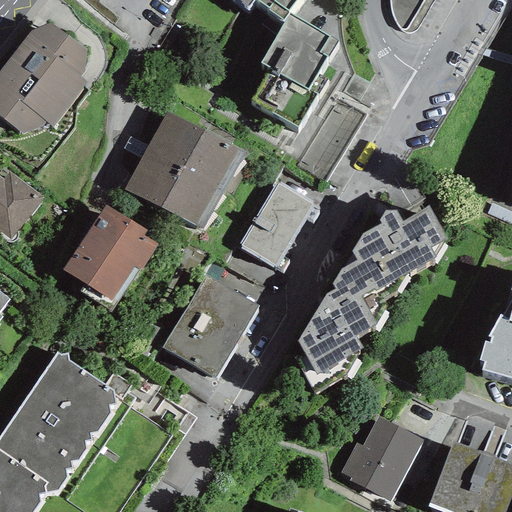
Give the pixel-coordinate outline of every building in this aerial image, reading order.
[(244,0),(248,3),(250,0),(264,0),(268,3),(267,4),(285,17),(290,9),(288,8),(294,0),(244,0)] [(260,60),(270,64),(307,87),(317,71),(337,37),(290,9),(285,17),(260,60)] [(86,45),(50,20),(29,29),(0,65),(0,114),(22,131),(42,124),(45,119),(53,125),(86,77),(82,74),(86,45)] [(327,77),(317,71),(307,87),(270,64),(251,96),(297,125),(327,77)] [(237,147),(166,109),(124,186),(195,224),(237,147)] [(43,196),(10,170),(3,179),(0,176),(0,236),(7,242),(43,196)] [(311,201),(277,182),(241,245),(275,265),(311,201)] [(147,228),(103,201),(62,269),(112,299),(134,263),(142,268),(157,243),(143,234),(147,228)] [(351,248),(356,257),(341,266),(332,281),(335,286),(326,291),(297,338),(316,371),(362,344),(356,332),(376,320),(360,293),(374,285),(376,287),(435,254),(430,244),(446,235),(428,202),(402,218),(396,208),(385,208),(379,217),(381,220),(362,232),(351,248)] [(257,304),(204,273),(162,345),(215,376),(257,304)] [(511,278),(503,312),(500,310),(489,331),(488,337),(484,337),(479,355),(484,358),(481,365),(511,373),(511,278)] [(0,320),(2,317),(0,315),(0,307),(9,296),(0,289),(0,320)] [(56,350),(0,432),(0,448),(58,487),(67,474),(65,467),(74,466),(71,458),(77,457),(85,447),(84,437),(92,436),(90,430),(97,429),(110,410),(108,403),(115,401),(113,386),(68,357),(68,350),(59,352),(56,350)] [(421,442),(375,416),(343,473),(389,499),(421,442)] [(503,511),(511,490),(511,460),(452,439),(429,500),(461,511),(503,511)] [(0,511),(31,511),(40,501),(38,492),(58,487),(0,448),(0,511)]
